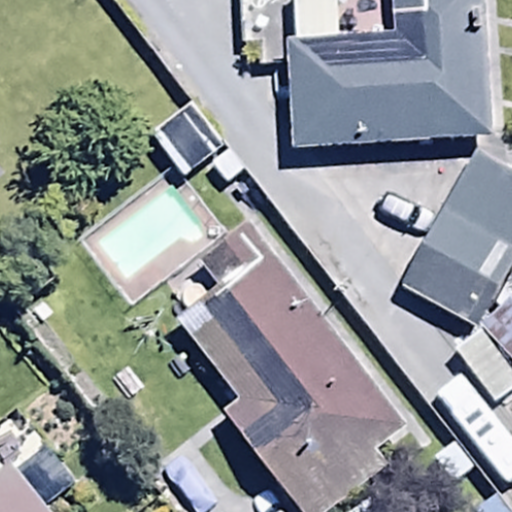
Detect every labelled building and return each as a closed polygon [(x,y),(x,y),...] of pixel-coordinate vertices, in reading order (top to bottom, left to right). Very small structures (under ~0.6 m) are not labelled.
[(483,0),(390,0),(394,57),(334,60),(330,0),(292,0),(296,53),(282,54),(288,162),(492,150),(483,0)] [(192,112),(151,142),(185,188),(208,170),(225,193),(243,180),(192,112)] [(473,341),(511,267),(511,186),(466,163),(394,300),(473,341)] [(0,220),(16,209),(0,187),(0,220)] [(404,442),(248,238),(194,279),(215,307),(173,339),(234,417),(217,430),(279,511),(340,511),(388,476),(378,462),(404,442)] [(511,307),(478,340),(511,373),(511,307)] [(511,397),(511,389),(478,345),(454,363),(493,413),(511,397)] [(0,511),(32,511),(9,482),(0,489),(0,511)]
